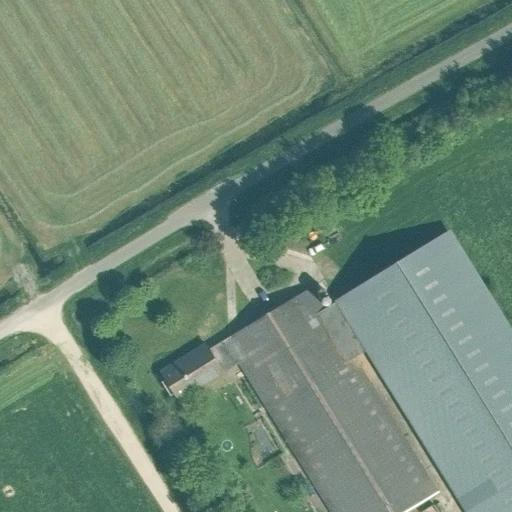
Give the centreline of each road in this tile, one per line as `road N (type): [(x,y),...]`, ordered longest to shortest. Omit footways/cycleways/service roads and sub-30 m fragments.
road 1 (unclassified): [(511,37),(158,232),(0,333)]
road 2 (track): [(44,305),(176,511)]
